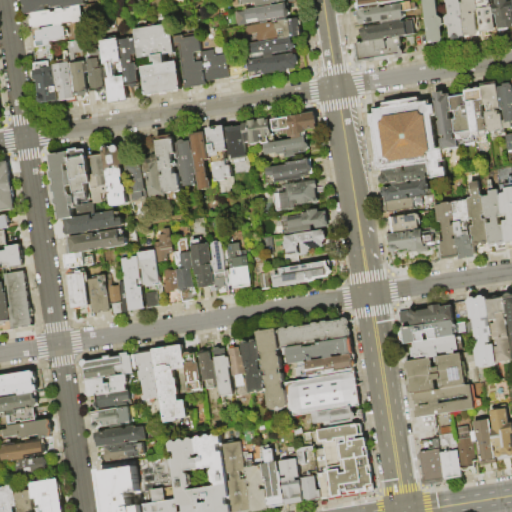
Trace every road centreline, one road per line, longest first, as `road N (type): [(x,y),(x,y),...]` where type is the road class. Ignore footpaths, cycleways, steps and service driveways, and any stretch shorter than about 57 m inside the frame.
road 1 (residential): [(511,271),(0,354)]
road 2 (residential): [(511,59),(0,141)]
road 3 (residential): [(84,511),(2,0)]
road 4 (secondary): [(321,0),(403,510)]
